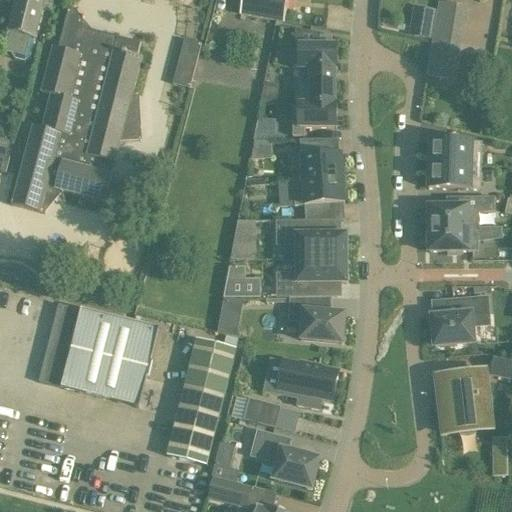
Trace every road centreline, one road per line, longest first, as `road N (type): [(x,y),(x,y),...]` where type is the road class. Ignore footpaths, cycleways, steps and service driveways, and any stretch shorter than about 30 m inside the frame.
road 1 (residential): [(414,280),(416,83),(397,64),(368,58)]
road 2 (residential): [(353,472),(394,476),(414,466),(420,449),(414,280)]
road 3 (residential): [(368,58),(371,281)]
road 4 (residential): [(371,281),(353,472)]
